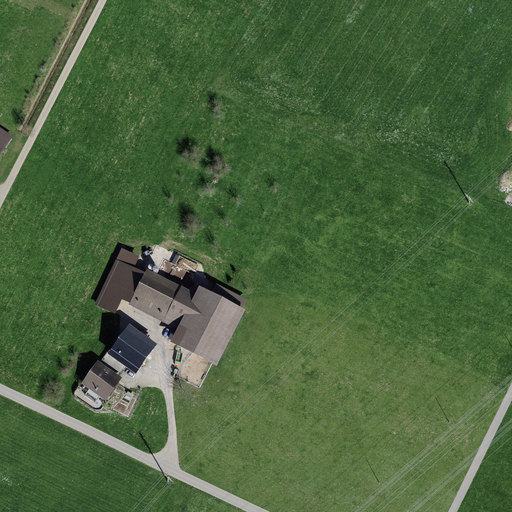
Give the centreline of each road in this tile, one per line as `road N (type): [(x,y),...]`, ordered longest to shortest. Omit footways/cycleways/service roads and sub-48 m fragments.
road 1 (unclassified): [(0,388),(257,511)]
road 2 (track): [(0,198),(106,0)]
road 3 (track): [(511,392),(452,511)]
